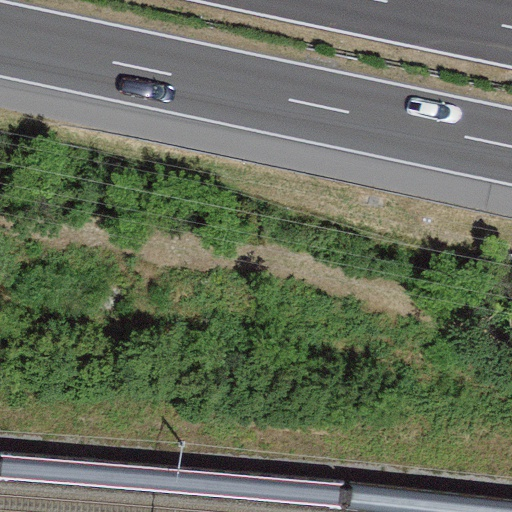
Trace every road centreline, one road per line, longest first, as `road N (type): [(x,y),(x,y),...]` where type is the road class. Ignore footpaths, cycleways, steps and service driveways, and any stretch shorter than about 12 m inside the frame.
road 1 (motorway): [(0,38),(511,146)]
road 2 (motorway): [(511,25),(389,0)]
